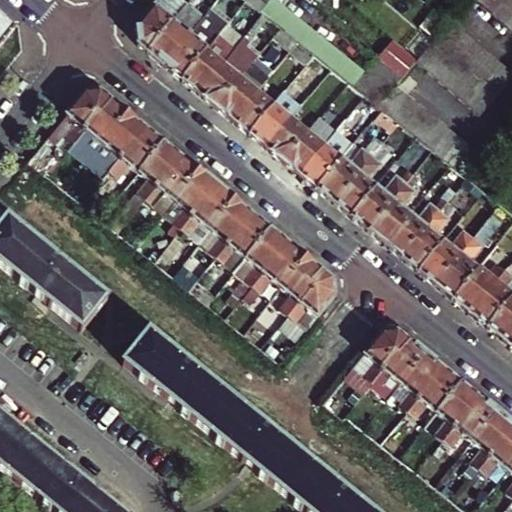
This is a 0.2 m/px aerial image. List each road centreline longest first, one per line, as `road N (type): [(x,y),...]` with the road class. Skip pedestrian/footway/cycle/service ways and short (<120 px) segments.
road 1 (residential): [(85,32),(379,279)]
road 2 (residential): [(280,406),(0,183)]
road 3 (residential): [(379,279),(511,386)]
road 4 (residential): [(409,511),(280,406)]
road 5 (residential): [(280,406),(379,279)]
road 6 (residential): [(85,32),(0,136)]
